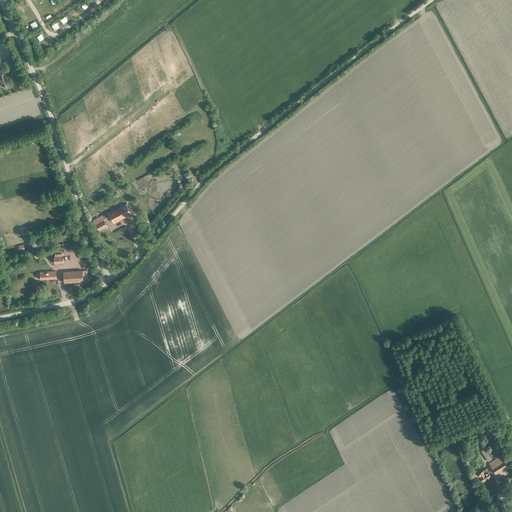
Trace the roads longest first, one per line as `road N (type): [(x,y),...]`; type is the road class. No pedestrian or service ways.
road 1 (unclassified): [(105,277),(123,273),(220,164),(431,0)]
road 2 (unclassified): [(105,277),(45,101),(0,0)]
